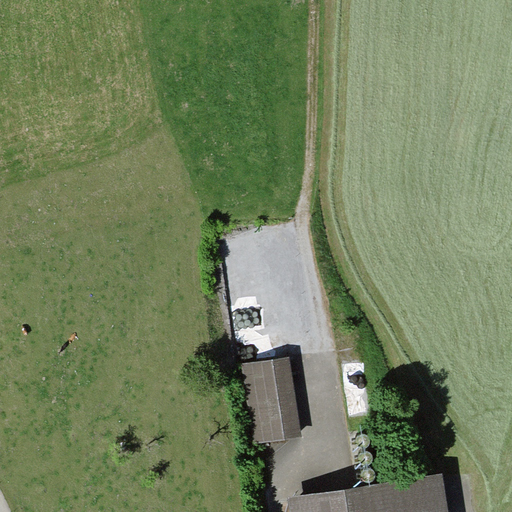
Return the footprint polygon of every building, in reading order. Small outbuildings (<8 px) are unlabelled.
[(298,434),(287,359),(246,365),(257,440),(298,434)] [(366,431),(363,430),(361,431),(358,433),(356,435),(356,438),(356,441),(358,443),(360,445),(363,445),(366,445),(369,443),(370,441),(371,438),(370,435),(369,433),(366,431)] [(369,448),(366,448),(363,448),(361,450),(359,452),(358,455),(359,458),(360,460),(363,462),(366,463),(369,462),(371,461),(373,458),(373,455),(373,452),(371,450),(369,448)] [(371,465),(368,464),(365,465),(363,466),(361,469),(361,472),(361,475),(363,477),(365,479),(368,479),(371,479),(373,477),(375,475),(376,472),(375,469),(374,466),(371,465)] [(437,511),(433,478),(297,499),(298,511),(437,511)]
